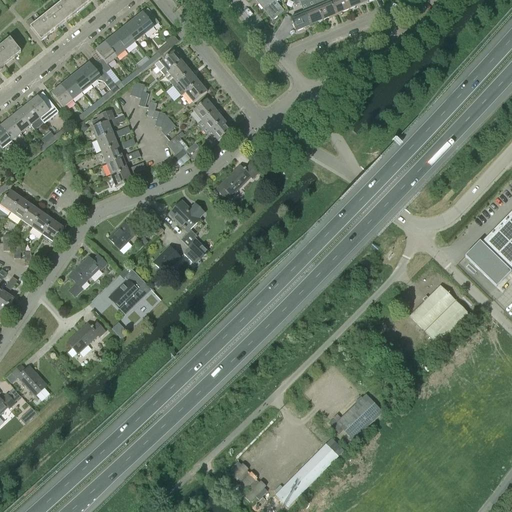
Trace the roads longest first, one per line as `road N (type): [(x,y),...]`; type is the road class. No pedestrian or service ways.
road 1 (motorway): [(511,36),(260,301),(35,511)]
road 2 (motorway): [(68,511),(284,309),(511,72)]
road 3 (unclassified): [(185,482),(393,277),(418,238)]
road 4 (residential): [(0,102),(131,0)]
road 5 (residential): [(161,0),(265,123)]
road 6 (residential): [(281,55),(371,18),(388,22),(404,44)]
road 7 (unclassified): [(511,331),(418,238)]
road 8 (unclassified): [(420,225),(455,211),(511,147)]
